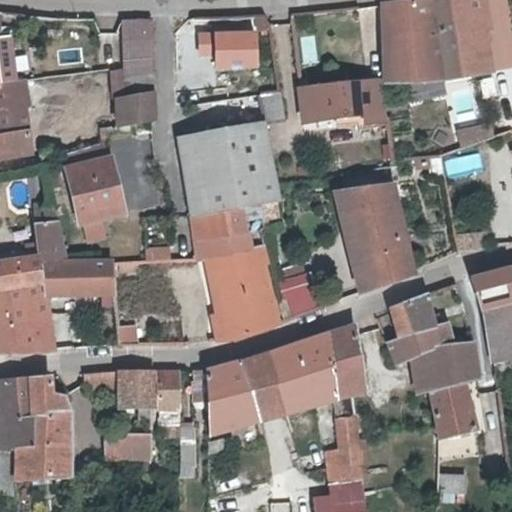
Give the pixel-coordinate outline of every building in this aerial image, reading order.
[(446,79),(431,0),(407,0),(382,3),(382,53),(388,80),(425,82),(446,79)] [(431,0),(446,79),(490,72),(485,33),(489,32),(484,0),(431,0)] [(120,37),(152,36),(153,18),(120,18),(120,37)] [(257,31),(200,32),(201,52),(217,52),(217,66),(258,65),(257,31)] [(121,57),(152,56),(152,36),(120,37),(121,57)] [(0,74),(11,72),(9,49),(0,41),(0,74)] [(121,57),(121,75),(152,70),(152,56),(121,57)] [(151,92),(152,92),(152,75),(152,70),(121,75),(124,97),(151,92)] [(0,157),(29,150),(21,92),(24,91),(22,79),(0,82),(0,157)] [(369,135),(364,135),(367,156),(397,153),(391,114),(387,115),(381,80),(380,79),(304,90),(308,121),(339,118),(366,116),(369,135)] [(264,94),(268,122),(286,119),(283,91),(264,94)] [(151,92),(124,97),(117,98),(121,123),(139,121),(153,118),(152,92),(151,92)] [(366,116),(339,118),(341,137),(364,135),(369,135),(366,116)] [(488,120),(458,130),(463,146),(493,136),(488,120)] [(189,165),(195,212),(242,206),(263,203),(277,200),(281,199),(278,183),(274,155),(268,122),(172,138),(176,166),(189,165)] [(480,152),(444,161),(448,177),(483,169),(480,152)] [(115,210),(106,156),(65,162),(75,218),(115,210)] [(182,214),(195,212),(189,165),(176,166),(182,214)] [(364,241),(375,288),(415,274),(406,226),(398,184),(342,193),(346,214),(352,238),(359,242),(364,241)] [(277,200),(263,203),(264,215),(279,212),(277,200)] [(208,259),(222,256),(250,250),(242,206),(195,212),(201,259),(208,259)] [(195,212),(182,214),(186,259),(189,259),(201,259),(195,212)] [(346,214),(362,293),(375,288),(364,241),(359,242),(352,238),(346,214)] [(0,287),(20,284),(24,302),(44,301),(43,297),(38,264),(55,264),(54,258),(50,222),(26,225),(28,247),(18,248),(19,260),(0,263),(0,287)] [(486,232),(455,234),(457,250),(458,252),(478,251),(488,245),(486,232)] [(230,324),(216,326),(218,340),(223,339),(227,339),(232,338),(236,336),(247,333),(262,330),(278,324),(265,247),(250,250),(222,256),(230,324)] [(208,259),(216,326),(230,324),(222,256),(208,259)] [(38,264),(43,297),(111,296),(109,282),(105,262),(55,264),(38,264)] [(470,278),(479,312),(496,307),(502,334),(511,331),(511,265),(500,268),(470,278)] [(289,315),(316,306),(304,269),(276,278),(289,315)] [(0,352),(45,351),(52,348),(44,301),(24,302),(20,284),(0,287),(0,352)] [(436,350),(445,347),(455,345),(446,317),(435,320),(428,293),(389,306),(394,322),(379,326),(386,341),(420,332),(430,329),(436,350)] [(496,307),(479,312),(500,388),(511,385),(511,382),(506,357),(511,355),(511,331),(502,334),(496,307)] [(135,323),(116,324),(117,340),(136,339),(135,323)] [(326,333),(333,392),(364,388),(356,323),(333,331),(326,333)] [(395,362),(419,355),(436,350),(430,329),(420,332),(386,341),(395,362)] [(207,409),(208,435),(334,400),(333,392),(326,333),(241,361),(246,393),(207,402),(207,409)] [(454,384),(462,383),(480,378),(473,341),(455,345),(445,347),(454,384)] [(436,350),(419,355),(426,391),(428,390),(431,390),(454,384),(445,347),(436,350)] [(246,393),(241,361),(206,370),(207,402),(246,393)] [(152,420),(150,370),(127,370),(110,370),(101,370),(93,370),(83,371),(84,384),(86,384),(86,390),(88,390),(119,389),(120,409),(140,409),(140,420),(152,420)] [(178,424),(178,370),(158,370),(158,424),(178,424)] [(16,445),(14,479),(68,476),(68,411),(65,396),(50,393),(49,374),(31,375),(34,443),(16,445)] [(7,445),(16,445),(34,443),(31,375),(8,377),(7,445)] [(475,430),(462,383),(454,384),(431,390),(441,437),(475,430)] [(292,511),(364,511),(351,398),(334,400),(340,451),(325,453),(329,494),(291,500),(292,511)] [(151,435),(103,435),(103,459),(151,459),(151,435)] [(191,445),(178,445),(178,479),(191,479),(191,445)] [(461,473),(438,472),(437,489),(462,489),(461,473)] [(191,479),(178,479),(179,494),(191,494),(191,479)]
